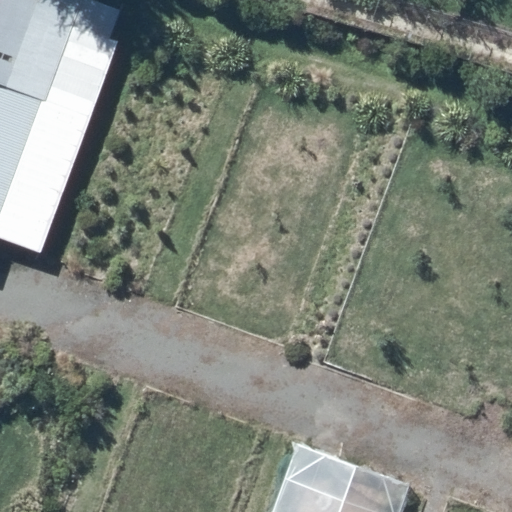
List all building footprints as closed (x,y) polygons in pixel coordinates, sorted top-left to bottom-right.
[(0,0),(0,238),(44,255),(120,42),(110,38),(121,9),(96,0),(0,0)] [(237,68),(153,36),(63,266),(147,299),(237,68)] [(377,116),(264,74),(175,309),(288,351),(377,116)] [(511,152),(414,117),(322,366),(511,435),(511,152)] [(68,511),(119,373),(0,330),(0,511),(68,511)] [(239,511),(270,429),(148,385),(102,511),(239,511)] [(402,511),(412,484),(298,442),(273,511),(402,511)] [(501,511),(457,496),(450,511),(501,511)]
